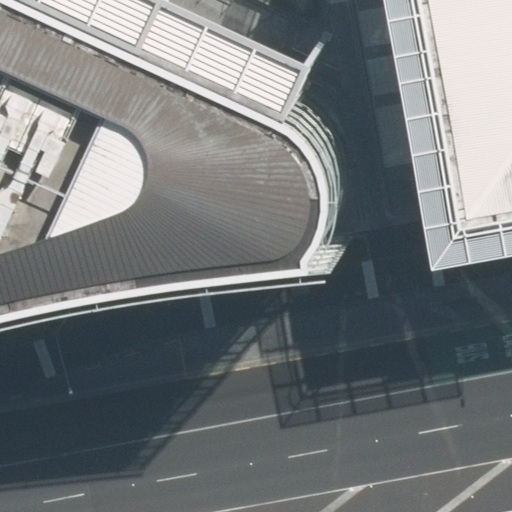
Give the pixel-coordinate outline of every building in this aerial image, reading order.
[(336,107),(306,90),(111,0),(0,0),(0,291),(137,260),(332,237),(330,220),(345,207),(349,186),(351,157),(343,124),(336,107)] [(111,0),(306,90),(321,58),(333,33),(261,0),(111,0)] [(511,0),(403,0),(447,240),(511,230),(511,199),(477,206),(442,0),(511,0)] [(511,0),(442,0),(477,206),(511,199),(511,0)] [(490,263),(511,258),(511,238),(486,243),(490,263)]
